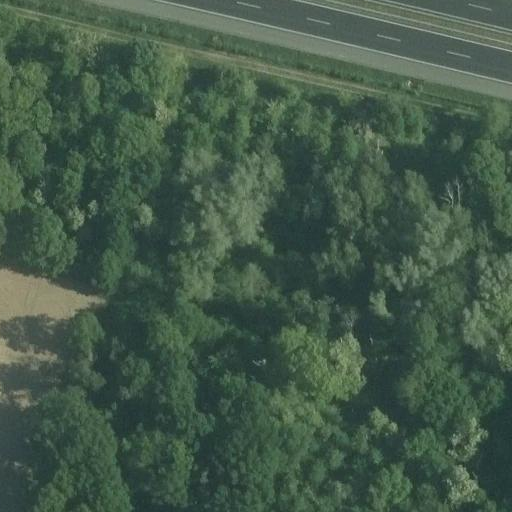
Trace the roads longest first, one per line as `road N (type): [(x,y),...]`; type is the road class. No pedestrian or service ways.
road 1 (track): [(0,3),(511,125)]
road 2 (motorway): [(206,0),(511,71)]
